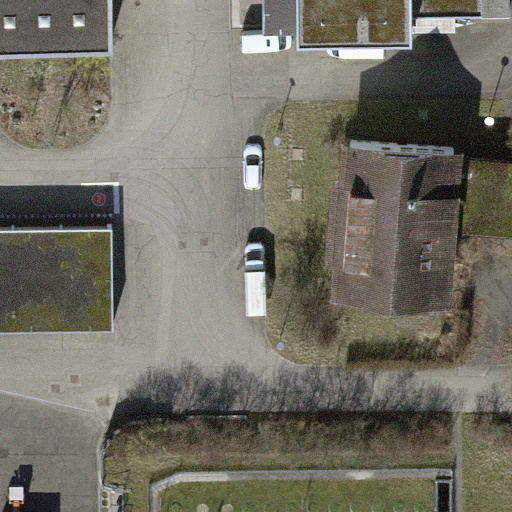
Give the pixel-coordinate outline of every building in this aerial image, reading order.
[(0,0),(0,35),(114,35),(113,0),(0,0)] [(259,0),(260,31),(294,31),(293,0),(259,0)] [(293,0),(294,31),(405,30),(405,10),(481,9),(480,0),(293,0)] [(445,290),(448,225),(449,192),(451,158),(452,143),(350,138),(348,181),(337,181),(334,254),(342,255),(341,285),(445,290)] [(449,192),(482,193),(484,160),(451,158),(449,192)] [(511,161),(484,160),(482,193),(511,194),(511,161)] [(511,228),(511,194),(482,193),(449,192),(448,225),(511,228)] [(111,220),(0,222),(0,324),(112,322),(111,220)]
